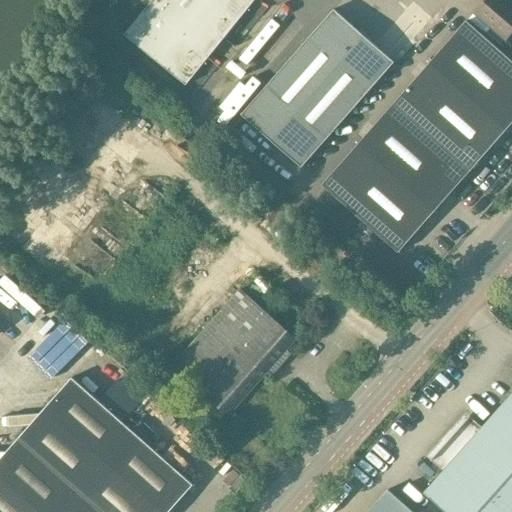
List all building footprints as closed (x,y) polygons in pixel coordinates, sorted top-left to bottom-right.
[(139,0),(141,3),(145,5),(149,5),(125,35),(187,85),(255,0),(139,0)] [(485,0),(474,13),(507,41),(511,34),(511,5),(505,0),(485,0)] [(302,167),(395,62),(335,9),(242,114),(302,167)] [(511,60),(467,21),(394,103),(471,170),(511,123),(511,60)] [(471,170),(394,103),(322,185),(399,252),(471,170)] [(232,287),(167,367),(228,416),(293,336),(279,325),(232,287)] [(0,459),(0,511),(169,511),(194,485),(73,377),(0,459)] [(511,511),(511,394),(482,429),(471,420),(434,461),(444,470),(424,493),(445,511),(413,511),(388,490),(368,511),(511,511)]
